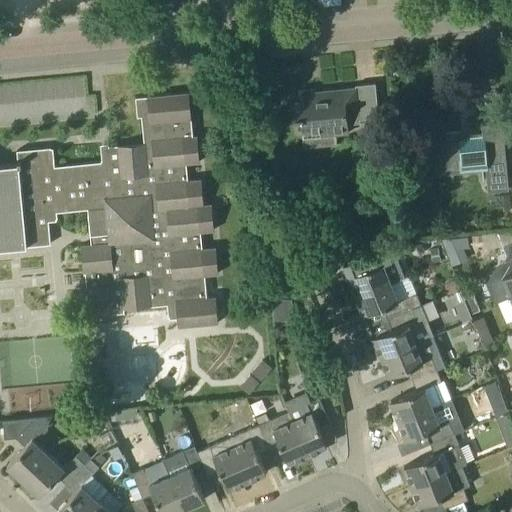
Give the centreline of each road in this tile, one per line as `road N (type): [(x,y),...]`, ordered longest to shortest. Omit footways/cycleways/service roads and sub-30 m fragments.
road 1 (residential): [(166,38),(207,45),(511,13)]
road 2 (residential): [(353,481),(359,380),(307,262)]
road 3 (residential): [(0,54),(166,38)]
